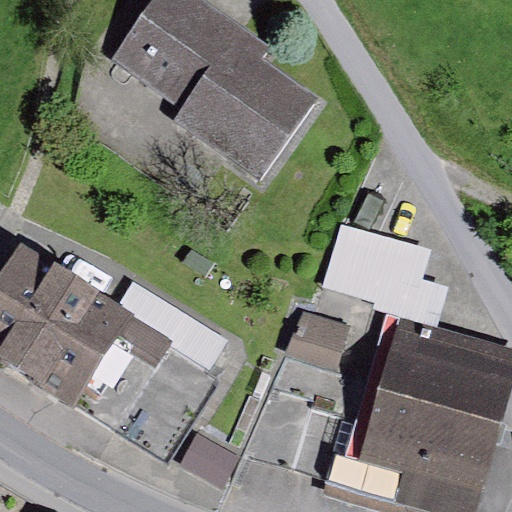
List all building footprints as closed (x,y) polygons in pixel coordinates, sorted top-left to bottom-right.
[(272,49),(202,0),(154,0),(111,60),(184,112),(177,122),(261,182),(321,99),(265,60),(272,49)] [(434,251),(342,225),(324,290),(377,305),(374,313),(386,316),(440,331),(451,290),(425,283),(434,251)] [(84,289),(19,247),(0,276),(0,365),(76,412),(79,408),(135,321),(116,309),(84,289)] [(95,271),(84,289),(116,309),(127,292),(95,271)] [(127,292),(116,309),(172,344),(168,351),(209,375),(229,342),(133,283),(127,292)] [(302,312),(287,357),(335,372),(350,328),(302,312)] [(511,351),(440,331),(386,316),(345,460),(335,457),(327,486),(420,511),(479,511),(511,398),(511,351)] [(135,321),(79,408),(169,465),(221,384),(209,375),(168,351),(172,344),(135,321)] [(198,434),(180,466),(222,490),(241,458),(198,434)]
